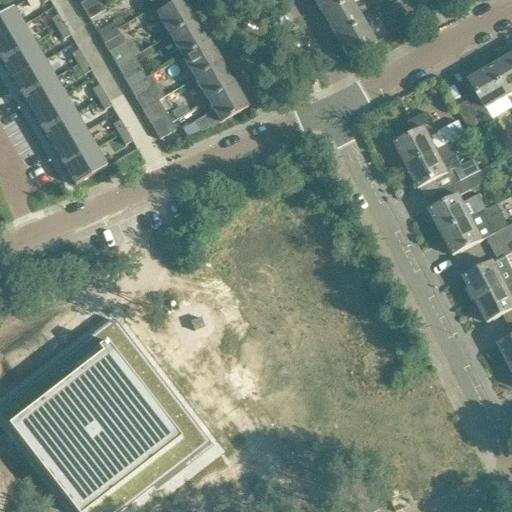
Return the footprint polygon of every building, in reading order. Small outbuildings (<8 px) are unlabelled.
[(88,0),(80,5),(84,13),(100,4),(98,0),(88,0)] [(181,0),(156,15),(169,37),(196,21),(183,0),(181,0)] [(312,0),(322,16),(350,0),(312,0)] [(350,0),(322,16),(335,38),(364,21),(362,19),(354,4),(360,0),(350,0)] [(100,4),(84,13),(89,21),(105,11),(100,4)] [(12,9),(0,16),(0,40),(23,27),(12,9)] [(364,21),(335,38),(348,60),(375,45),(365,27),(380,18),(376,11),(362,19),(364,21)] [(58,16),(51,20),(57,31),(64,27),(58,16)] [(169,37),(182,59),(209,43),(196,21),(169,37)] [(96,33),(100,41),(116,31),(112,24),(96,33)] [(23,27),(0,40),(0,59),(2,63),(33,45),(23,27)] [(64,27),(57,31),(63,41),(70,37),(64,27)] [(116,31),(100,41),(108,54),(124,44),(116,31)] [(182,59),(195,81),(221,65),(209,43),(182,59)] [(33,45),(2,63),(12,81),(43,62),(33,45)] [(78,51),(72,55),(78,66),(85,62),(78,51)] [(511,56),(492,69),(508,98),(511,95),(511,56)] [(117,68),(129,90),(145,80),(133,59),(117,68)] [(43,62),(12,81),(23,98),(54,80),(43,62)] [(85,62),(78,66),(84,76),(91,72),(85,62)] [(195,81),(207,102),(234,87),(221,65),(195,81)] [(467,102),(467,103),(479,124),(491,117),(487,110),(508,98),(492,69),(483,74),(479,71),(470,76),(471,81),(469,82),(473,89),(463,95),(467,102)] [(145,80),(129,90),(134,98),(150,88),(152,92),(166,84),(159,72),(145,80)] [(54,80),(23,98),(33,116),(64,97),(54,80)] [(99,87),(92,91),(98,101),(105,97),(99,87)] [(234,87),(207,102),(215,115),(212,117),(210,114),(194,123),(200,133),(220,125),(247,109),(234,87)] [(64,97),(33,116),(43,133),(75,115),(64,97)] [(105,97),(98,101),(104,112),(111,108),(105,97)] [(479,124),(467,103),(456,109),(469,130),(479,124)] [(395,145),(407,168),(452,145),(467,138),(459,123),(438,133),(427,114),(408,123),(414,135),(395,145)] [(75,115),(43,133),(54,151),(85,133),(75,115)] [(150,125),(155,133),(171,124),(166,116),(150,125)] [(120,122),(113,126),(119,136),(126,132),(120,122)] [(171,124),(155,133),(159,141),(175,132),(171,124)] [(126,132),(119,136),(125,147),(132,143),(126,132)] [(85,133),(54,151),(64,169),(95,150),(85,133)] [(452,145),(407,168),(419,190),(426,186),(429,192),(423,195),(426,200),(440,193),(480,172),(475,161),(463,167),(452,145)] [(95,150),(64,169),(75,187),(106,169),(95,150)] [(480,172),(458,184),(464,195),(486,183),(480,172)] [(430,212),(441,235),(484,213),(484,214),(487,212),(480,196),(464,205),(460,197),(448,203),(430,212)] [(487,240),(492,251),(511,240),(511,226),(495,236),(484,214),(484,213),(441,235),(453,257),(487,240)] [(464,279),(476,302),(506,286),(506,287),(511,283),(511,269),(506,258),(511,255),(511,240),(492,251),(498,262),(464,279)] [(207,336),(207,338),(207,339),(207,341),(207,343),(207,344),(208,346),(208,348),(208,350),(209,351),(209,353),(210,355),(211,356),(212,358),(212,359),(212,360),(213,361),(214,362),(214,363),(215,364),(219,364),(250,364),(250,371),(243,371),(243,387),(245,388),(248,389),(250,390),(255,392),(257,392),(258,393),(259,393),(260,393),(261,393),(262,394),(262,392),(281,392),(281,386),(301,386),(301,387),(303,387),(303,380),(328,380),(329,380),(330,379),(331,379),(332,378),(332,377),(333,377),(333,376),(336,374),(338,371),(339,372),(339,371),(340,370),(341,369),(341,368),(342,368),(343,367),(343,366),(344,363),(346,360),(347,360),(347,359),(348,358),(348,357),(349,355),(349,354),(350,353),(349,353),(350,350),(351,347),(352,348),(352,346),(352,344),(352,342),(353,341),(353,340),(353,339),(344,339),(343,309),(344,309),(342,308),(342,307),(341,306),(340,305),(335,301),(336,300),(335,300),(334,299),(334,298),(333,298),(332,297),(331,296),(331,297),(328,295),(326,293),(326,292),(325,292),(324,291),(323,291),(322,290),(321,289),(320,290),(317,288),(314,287),(315,286),(313,286),(311,285),(309,284),(308,284),(306,283),(306,286),(306,288),(295,288),(295,283),(264,283),(264,288),(253,289),(253,283),(251,284),(248,285),(246,286),(243,287),(240,288),(238,290),(235,292),(232,294),(229,295),(228,297),(226,298),(223,300),(221,303),(219,305),(218,307),(216,309),(215,311),(214,313),(213,314),(211,317),(211,318),(210,319),(210,320),(210,321),(209,323),(209,324),(208,327),(207,330),(207,331),(207,333),(207,335),(207,336)] [(511,283),(506,287),(506,286),(476,302),(488,325),(502,317),(508,328),(511,325),(511,283)] [(190,323),(194,333),(204,329),(200,319),(190,323)] [(0,417),(72,511),(122,511),(210,444),(117,324),(116,323),(116,322),(115,322),(114,322),(113,322),(113,321),(112,321),(111,321),(111,322),(110,322),(109,322),(108,323),(0,406),(0,417)] [(511,339),(499,346),(510,369),(511,367),(511,339)]
